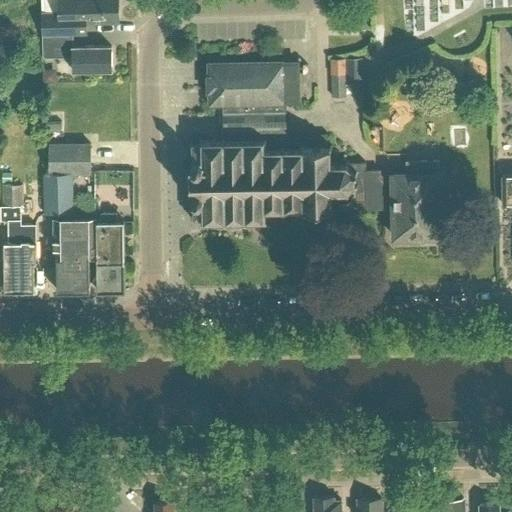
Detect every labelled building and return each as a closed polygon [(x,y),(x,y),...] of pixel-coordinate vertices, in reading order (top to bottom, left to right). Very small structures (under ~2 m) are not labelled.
[(58,0),(59,12),(41,12),(41,36),(73,36),(86,35),(86,26),(103,26),(103,19),(118,18),(117,0),(58,0)] [(73,36),(41,36),(42,58),(73,58),(73,71),(112,71),(112,47),(74,47),(73,36)] [(224,125),(224,136),(222,136),(222,140),(203,141),(201,138),(199,140),(202,143),(194,143),(191,141),(189,144),(191,146),(192,160),(191,160),(191,168),(189,168),(189,193),(191,193),(191,202),(192,202),(193,216),(190,219),(192,221),(195,218),(203,218),(200,221),(202,223),(205,220),(223,220),(224,224),(227,224),(226,220),(244,219),(244,223),(247,223),(247,220),(264,219),(267,222),(270,219),(268,218),(269,217),(269,209),(282,209),(282,213),(285,212),(285,209),(302,209),(300,211),(303,214),(305,211),(311,211),(311,216),(324,216),(324,211),(330,211),(332,213),(335,211),(333,209),(341,209),(341,211),(343,211),(343,210),(356,209),(365,209),(381,209),(393,208),(394,237),(440,236),(439,160),(406,161),(407,173),(392,174),(392,175),(388,175),(388,188),(381,188),(381,170),(365,170),(365,162),(348,163),(348,162),(346,160),(345,164),(330,164),(330,148),(332,146),(330,143),(327,146),(323,146),(323,140),(310,141),(310,146),(304,146),(301,143),(299,146),(301,148),(285,149),(284,103),(286,103),(286,101),(295,101),(295,102),(298,102),(298,101),(300,101),(300,99),(298,99),(298,88),(299,88),(299,86),(298,86),(298,76),(299,76),(299,74),(298,74),(297,64),(298,64),(298,61),(297,61),(294,61),(294,62),(285,62),(285,61),(283,61),(283,60),(281,60),(281,61),(268,62),(268,60),(266,60),(266,62),(254,62),(254,61),(251,61),(251,62),(239,62),(239,61),(237,61),(237,62),(225,63),(225,62),(223,62),(223,63),(210,63),(210,61),(208,62),(208,63),(207,63),(207,65),(208,65),(208,76),(207,76),(207,78),(208,78),(209,88),(208,88),(208,91),(209,102),(208,102),(208,104),(209,104),(209,105),(211,105),(211,104),(224,103),(224,117),(219,117),(220,126),(224,125)] [(43,68),(43,83),(57,83),(57,68),(43,68)] [(332,75),(332,97),(346,96),(345,75),(332,75)] [(91,143),(49,144),(50,173),(50,174),(72,173),(91,173),(91,143)] [(43,173),(44,213),(72,212),(72,173),(50,174),(50,173),(43,173)] [(511,173),(501,174),(502,203),(511,202),(511,173)] [(23,183),(1,182),(1,221),(8,221),(8,241),(3,241),(4,291),(34,290),(34,262),(35,262),(35,224),(21,224),(21,206),(23,206),(23,183)] [(103,212),(103,220),(96,220),(97,256),(97,290),(125,289),(125,219),(117,220),(117,212),(103,212)] [(97,256),(96,220),(96,218),(54,219),(54,257),(57,257),(58,290),(90,290),(90,256),(97,256)] [(463,511),(463,498),(458,498),(458,494),(448,495),(448,498),(433,498),(433,511),(463,511)] [(396,510),(390,510),(389,511),(416,511),(416,496),(396,496),(396,510)] [(333,497),(314,497),(314,511),(340,511),(340,501),(333,501),(333,497)] [(277,501),(273,501),(273,511),(299,511),(299,500),(287,501),(286,498),(277,499),(277,501)] [(382,511),(382,499),(356,500),(356,511),(382,511)] [(155,502),(155,511),(173,511),(174,501),(155,502)]
